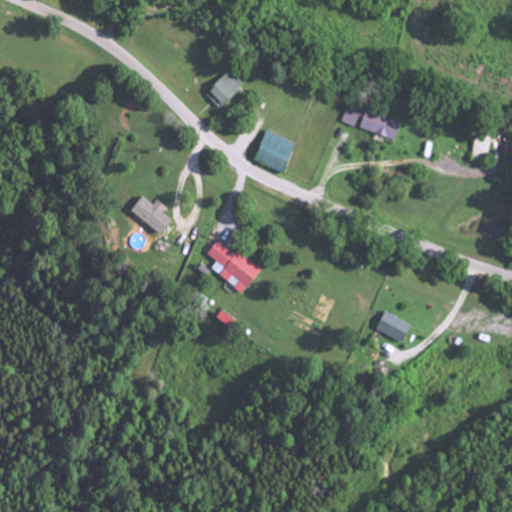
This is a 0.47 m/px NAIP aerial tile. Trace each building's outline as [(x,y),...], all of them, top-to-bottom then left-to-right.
[(220,110),(243,86),(228,72),(205,95),(220,110)] [(355,129),(362,114),(348,108),(341,123),(355,129)] [(396,140),(400,122),(364,114),(360,132),(396,140)] [(284,174),(295,144),(265,133),(254,163),(284,174)] [(473,161),(490,161),(491,137),(474,137),(473,161)] [(166,208),(157,201),(153,206),(142,198),(130,213),(160,236),(171,221),(162,214),(166,208)] [(216,262),(210,271),(244,294),(260,270),(217,241),(207,256),(216,262)] [(402,343),(411,325),(384,312),(375,330),(402,343)]
